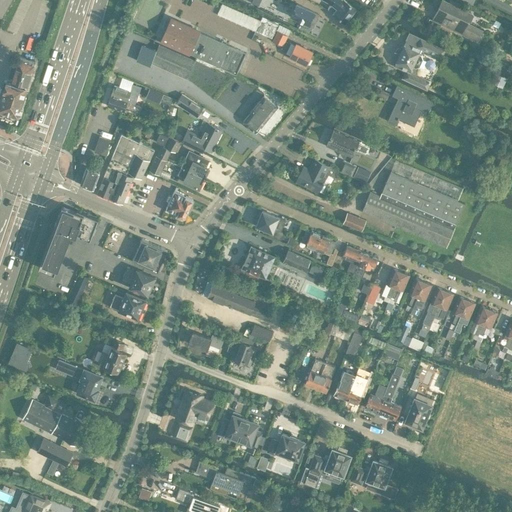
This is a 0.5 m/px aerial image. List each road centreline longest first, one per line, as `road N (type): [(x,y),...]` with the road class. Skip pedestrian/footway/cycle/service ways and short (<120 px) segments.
road 1 (residential): [(511,307),(235,188)]
road 2 (residential): [(412,448),(160,353)]
road 3 (residential): [(235,188),(396,0)]
road 4 (primary): [(44,171),(100,0)]
road 5 (primary): [(80,0),(24,163)]
road 6 (unclassified): [(103,511),(160,353)]
road 7 (unclassified): [(189,242),(73,191)]
